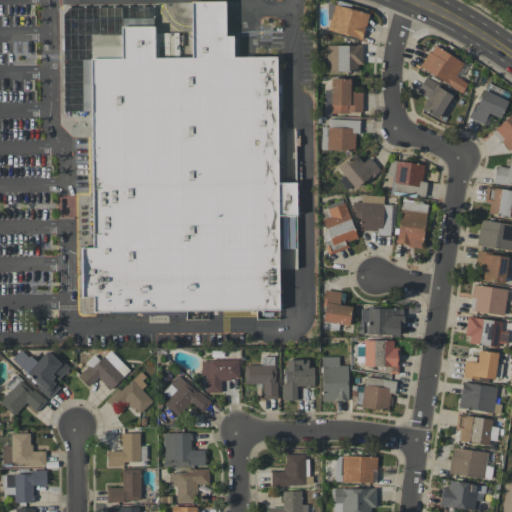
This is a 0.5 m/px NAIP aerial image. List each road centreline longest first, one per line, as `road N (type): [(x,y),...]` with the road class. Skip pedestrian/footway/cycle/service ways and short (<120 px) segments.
road 1 (residential): [(404,0),(390,90),(395,125),(462,156),(410,511)]
road 2 (residential): [(415,441),(240,430)]
